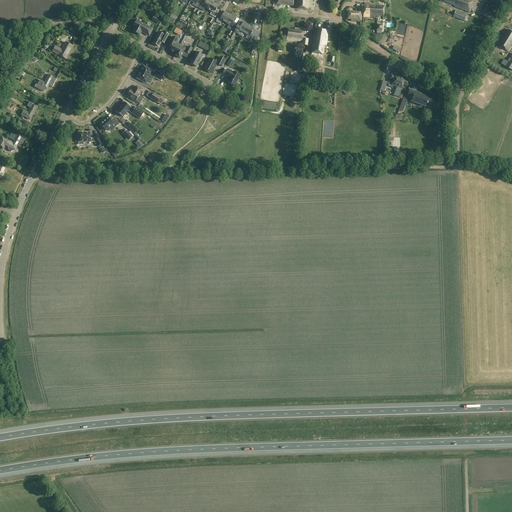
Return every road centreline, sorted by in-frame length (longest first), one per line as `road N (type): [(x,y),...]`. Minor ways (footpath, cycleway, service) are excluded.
road 1 (motorway): [(0,470),(128,453),(511,439)]
road 2 (motorway): [(511,407),(217,415),(0,436)]
road 3 (track): [(458,166),(34,173)]
road 4 (track): [(117,18),(34,25),(0,89)]
road 5 (unclassified): [(446,86),(337,21)]
road 6 (residential): [(64,116),(83,124),(97,115),(143,47)]
